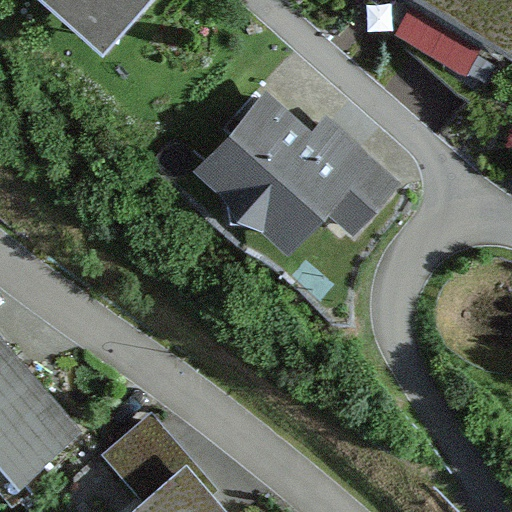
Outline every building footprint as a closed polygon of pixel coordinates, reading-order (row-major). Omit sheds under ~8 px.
[(34,0),(102,59),(154,0),(34,0)] [(511,0),(448,0),(511,36),(511,0)] [(326,130),(283,89),(216,157),(312,250),(342,219),(371,247),(427,190),(345,110),(326,130)] [(0,430),(46,482),(108,428),(12,319),(0,329),(0,430)] [(243,511),(164,416),(119,452),(163,506),(154,511),(243,511)]
